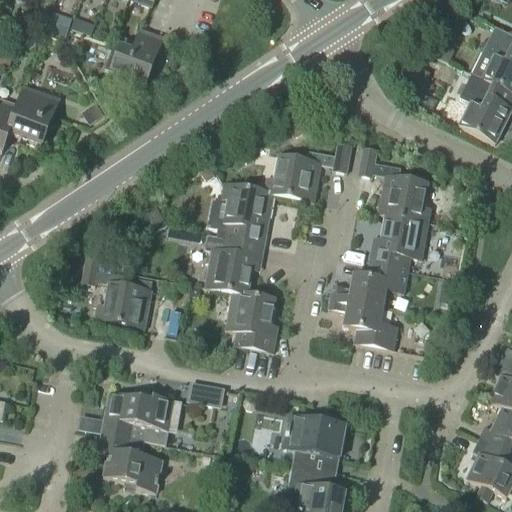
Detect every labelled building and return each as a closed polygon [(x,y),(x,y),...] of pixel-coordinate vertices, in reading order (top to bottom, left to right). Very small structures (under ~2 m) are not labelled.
[(151,0),(126,0),(126,1),(148,9),(151,0)] [(65,42),(73,21),(53,14),(46,34),(65,42)] [(109,76),(143,88),(159,41),(138,33),(130,55),(118,51),(109,76)] [(511,41),(495,33),(472,78),(511,99),(511,41)] [(507,114),(511,104),(511,99),(472,78),(459,104),(469,109),(458,131),(494,149),(511,116),(507,114)] [(23,90),(15,110),(16,110),(6,138),(7,138),(40,150),(57,103),(23,90)] [(428,102),(406,91),(404,103),(423,113),(428,102)] [(16,110),(15,110),(0,104),(0,155),(7,138),(6,138),(16,110)] [(267,184),(265,196),(273,199),(313,207),(321,169),(333,172),(333,175),(347,178),(351,152),(338,150),(335,162),(310,157),(308,166),(279,160),(274,185),(267,184)] [(378,219),(385,220),(427,228),(430,214),(423,213),(427,189),(398,184),(400,174),(374,169),(376,157),(363,155),(358,180),(372,183),(372,180),(385,182),(378,219)] [(263,250),(273,199),(265,196),(224,188),(221,202),(228,203),(224,228),(227,228),(226,234),(218,232),(216,241),(263,250)] [(420,265),(427,228),(385,220),(378,257),(372,255),(369,270),(407,277),(409,263),(420,265)] [(261,264),(263,250),(216,241),(208,240),(206,255),(211,256),(204,292),(230,297),(246,300),(247,299),(253,263),(261,264)] [(93,323),(143,333),(144,333),(150,296),(149,295),(151,285),(128,281),(126,291),(121,290),(123,280),(98,275),(99,264),(86,261),(82,287),(95,290),(96,286),(108,289),(104,311),(96,310),(93,323)] [(402,299),(407,277),(369,270),(366,283),(352,281),(349,295),(331,291),(329,303),(383,313),(387,296),(402,299)] [(274,304),(247,299),(246,300),(230,297),(223,334),(234,337),(231,350),(272,358),(275,342),(267,340),(274,304)] [(380,331),(383,313),(329,303),(327,314),(345,317),(342,332),(355,334),(352,348),(391,355),(395,334),(380,331)] [(511,355),(511,358),(504,354),(497,368),(511,375),(511,355)] [(511,375),(497,368),(491,380),(498,383),(486,407),(499,414),(500,414),(511,419),(511,375)] [(221,395),(214,394),(190,389),(187,405),(219,411),(221,395)] [(108,399),(100,439),(142,447),(142,446),(163,450),(167,429),(173,431),(178,407),(179,408),(180,407),(151,402),(150,406),(108,399)] [(511,419),(500,414),(499,414),(488,436),(482,433),(475,445),(511,464),(511,419)] [(100,436),(102,422),(80,419),(79,434),(100,436)] [(293,454),(290,471),(334,479),(340,447),(332,446),(335,429),(287,421),(281,451),(293,454)] [(140,461),(142,447),(100,439),(97,456),(107,458),(102,483),(135,489),(134,494),(154,497),(160,465),(140,461)] [(511,464),(475,445),(469,457),(476,461),(464,484),(479,492),(490,497),(503,504),(511,486),(511,464)] [(331,494),(334,479),(290,471),(287,487),(295,488),(289,511),(339,511),(343,496),(331,494)] [(485,508),(490,497),(479,492),(474,503),(485,508)]
